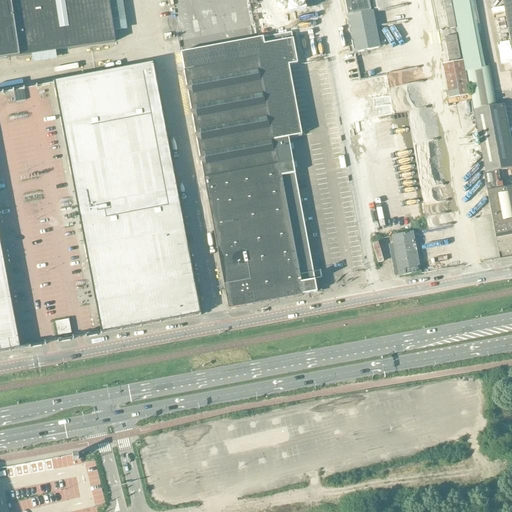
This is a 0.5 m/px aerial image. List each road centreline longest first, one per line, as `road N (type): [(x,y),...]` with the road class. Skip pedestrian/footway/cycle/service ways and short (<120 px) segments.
road 1 (primary): [(511,318),(104,396)]
road 2 (primary): [(118,415),(511,342)]
road 3 (unclassified): [(217,328),(511,271)]
road 4 (unclassified): [(245,511),(303,509),(491,458)]
road 5 (unclassified): [(0,369),(217,328)]
